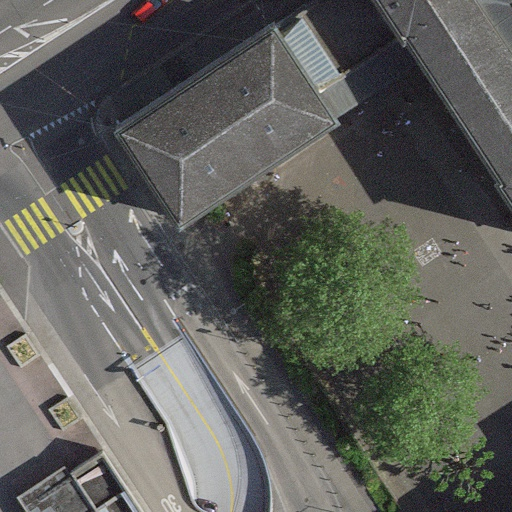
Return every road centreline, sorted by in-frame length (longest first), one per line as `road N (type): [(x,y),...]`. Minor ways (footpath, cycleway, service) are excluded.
road 1 (residential): [(312,511),(287,441),(146,265),(36,86)]
road 2 (residential): [(0,190),(83,315),(172,511)]
road 3 (primary): [(36,86),(169,0)]
